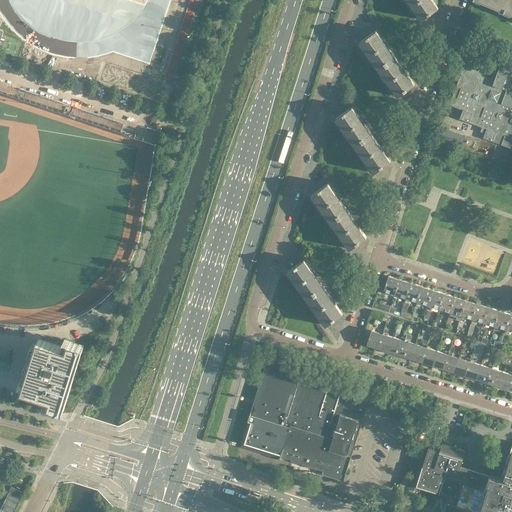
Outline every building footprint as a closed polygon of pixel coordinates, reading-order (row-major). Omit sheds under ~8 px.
[(407,0),(412,7),(422,20),(439,8),(433,0),(407,0)] [(473,0),(474,0),(476,0),(504,12),(508,0),(473,0)] [(376,30),(359,42),(369,55),(378,69),(396,57),(386,43),(376,30)] [(378,69),(388,83),(397,96),(415,84),(405,70),(396,57),(378,69)] [(511,66),(501,62),(494,80),(482,75),(485,66),(466,59),(449,105),(463,110),(460,119),(486,129),(483,138),(511,149),(511,145),(511,66)] [(352,106),(335,118),(345,132),(354,145),(371,133),(362,120),(352,106)] [(463,137),(440,129),(436,141),(459,149),(463,137)] [(371,133),(354,145),(364,159),(373,173),(390,160),(381,147),(371,133)] [(328,183),(311,195),(321,209),(331,222),(348,210),(338,197),(328,183)] [(348,210),(331,222),(333,225),(341,236),(350,249),(367,237),(358,224),(348,210)] [(305,259),(288,271),(298,285),(307,299),(324,287),(315,273),(305,259)] [(388,275),(384,290),(395,294),(399,279),(388,275)] [(410,282),(399,279),(395,294),(406,297),(410,282)] [(421,286),(410,282),(406,297),(417,301),(421,286)] [(421,286),(417,301),(428,304),(432,289),(421,286)] [(324,287),(307,299),(317,312),(326,326),(343,314),(334,300),(324,287)] [(432,289),(428,304),(439,308),(444,293),(432,289)] [(444,293),(439,308),(450,311),(455,296),(444,293)] [(455,296),(450,311),(461,315),(466,300),(455,296)] [(466,300),(461,315),(472,318),(477,303),(466,300)] [(375,301),(373,307),(389,312),(391,306),(383,303),(382,304),(375,301)] [(477,303),(472,318),(483,322),(488,307),(477,303)] [(488,307),(483,322),(494,325),(499,311),(488,307)] [(388,315),(373,310),(371,316),(377,317),(386,320),(388,315)] [(499,311),(494,325),(505,329),(510,314),(499,311)] [(366,328),(361,342),(367,344),(368,341),(371,330),(366,328)] [(367,344),(378,348),(383,334),(371,330),(368,341),(367,344)] [(383,334),(378,348),(389,351),(393,337),(383,334)] [(393,337),(389,351),(399,354),(404,340),(393,337)] [(24,385),(22,391),(46,398),(51,400),(48,406),(49,406),(63,411),(84,346),(69,341),(67,348),(62,347),(38,339),(36,344),(34,353),(31,362),(29,368),(26,376),(24,385)] [(404,340),(399,354),(410,358),(415,344),(404,340)] [(415,344),(410,358),(421,361),(426,347),(415,344)] [(426,347),(421,361),(432,365),(437,350),(426,347)] [(437,350),(432,365),(443,368),(448,354),(437,350)] [(448,354),(443,368),(454,372),(459,357),(448,354)] [(242,442),(245,446),(279,457),(279,458),(290,462),(291,461),(328,472),(328,470),(333,472),(332,474),(339,476),(340,472),(345,474),(366,407),(356,404),(362,385),(351,382),(351,381),(268,356),(247,422),(249,422),(242,442)] [(470,361),(459,357),(454,372),(465,375),(470,361)] [(480,364),(470,361),(465,375),(476,378),(480,364)] [(480,364),(476,378),(487,382),(491,368),(480,364)] [(491,368),(487,382),(498,385),(502,371),(491,368)] [(511,374),(502,371),(498,385),(509,389),(511,379),(511,374)] [(418,482),(417,485),(427,489),(427,490),(447,496),(447,495),(457,498),(455,506),(470,511),(469,511),(510,511),(511,508),(511,443),(510,450),(511,450),(503,479),(490,475),(490,476),(482,474),(483,472),(476,470),(476,472),(468,470),(469,469),(461,466),(465,451),(442,444),(439,453),(436,452),(437,451),(428,448),(418,481),(418,482)] [(408,456),(418,459),(421,448),(412,444),(408,456)] [(0,511),(12,511),(23,491),(11,485),(0,508),(0,511)]
